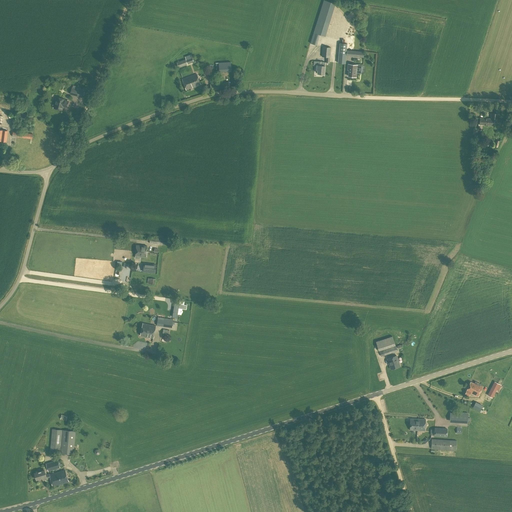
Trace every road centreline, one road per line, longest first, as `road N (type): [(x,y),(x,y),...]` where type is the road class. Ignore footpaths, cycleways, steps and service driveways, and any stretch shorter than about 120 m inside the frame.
road 1 (tertiary): [(1,511),(511,351)]
road 2 (track): [(511,99),(267,91)]
road 3 (unclassified): [(50,170),(70,151),(197,98),(267,91)]
road 4 (track): [(70,151),(131,0)]
road 5 (unknown): [(0,323),(151,352)]
road 6 (unclassified): [(0,308),(20,282),(50,170)]
road 7 (unknown): [(375,394),(408,511)]
